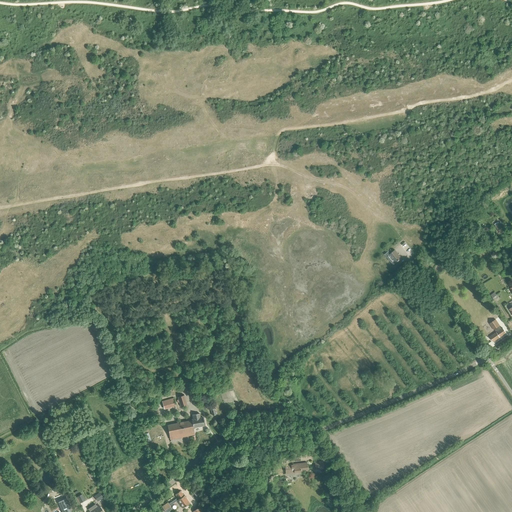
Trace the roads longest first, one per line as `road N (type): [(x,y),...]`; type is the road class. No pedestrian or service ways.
road 1 (unclassified): [(132,511),(215,445),(333,425),(485,357)]
road 2 (track): [(0,206),(272,164)]
road 3 (track): [(272,164),(275,139),(290,127),(404,110),(511,80)]
road 4 (track): [(272,164),(351,191),(393,229),(414,265)]
